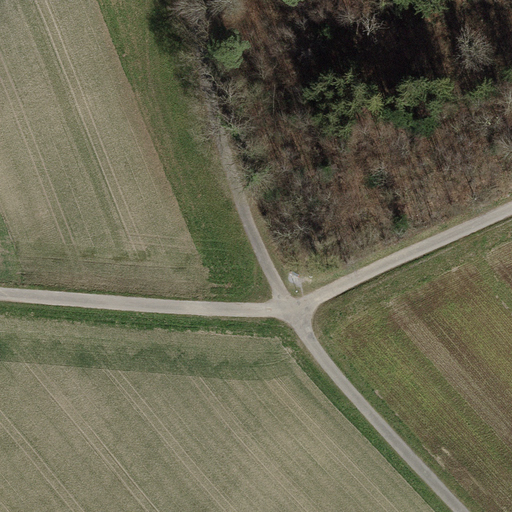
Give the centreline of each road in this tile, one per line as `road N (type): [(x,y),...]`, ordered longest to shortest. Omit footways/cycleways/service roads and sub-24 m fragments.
road 1 (track): [(170,0),(245,221),(291,309),(328,364),(460,511)]
road 2 (track): [(511,208),(291,309),(0,295)]
